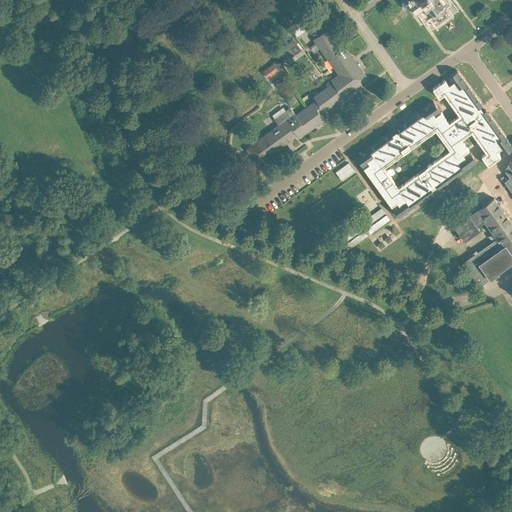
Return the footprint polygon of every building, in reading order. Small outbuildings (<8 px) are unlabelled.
[(446,11),(453,7),(448,0),(413,0),(418,7),(420,6),(425,12),(423,13),(424,14),(430,23),(437,18),(437,16),(439,16),(439,17),(440,17),(440,16),(443,13),(444,14),(445,13),(444,12),(444,11),(446,11)] [(246,148),(257,164),(297,135),(299,138),(325,119),(321,114),(368,79),(362,70),(360,72),(356,68),(359,66),(356,61),(353,63),(351,60),(353,58),(344,45),(342,47),(325,24),(313,33),(316,37),(313,39),(341,77),(313,96),(316,100),(296,115),(290,107),(274,118),(279,124),(246,148)] [(292,37),(280,46),(289,58),(301,49),(292,37)] [(283,63),(287,60),(283,54),(273,62),(283,77),(289,73),(283,63)] [(273,64),(268,67),(273,74),(278,70),(273,64)] [(432,189),(437,185),(438,188),(442,185),(473,163),(476,160),(470,151),(464,155),(463,154),(469,149),(462,140),(461,139),(463,137),(470,132),(471,131),(473,133),(486,152),(482,156),(488,165),(490,163),(500,156),(500,155),(496,151),(498,150),(499,151),(501,150),(504,154),(511,147),(511,145),(488,113),(485,109),(483,111),(480,106),(482,104),(457,70),(448,76),(451,80),(449,82),(450,83),(449,85),(445,80),(445,79),(433,88),(439,97),(444,94),(458,113),(459,114),(457,116),(451,121),(449,122),(448,120),(441,111),(435,115),(434,114),(440,110),(433,101),(399,126),(395,128),(397,130),(392,134),(391,132),(359,154),(356,157),(363,166),(368,161),(369,163),(364,167),(392,205),(397,201),(398,203),(393,207),(399,216),(434,191),(432,189)] [(240,155),(235,158),(240,165),(244,162),(240,155)] [(506,186),(509,184),(511,188),(511,160),(507,164),(508,164),(508,165),(505,168),(506,170),(505,171),(510,177),(506,180),(503,182),(506,186)] [(348,162),(336,172),(341,180),(354,170),(348,162)] [(246,165),(242,168),(247,174),(251,171),(246,165)] [(465,239),(480,228),(478,226),(484,222),(497,240),(464,264),(474,277),(479,285),(480,285),(479,285),(490,277),(490,278),(498,273),(497,272),(511,260),(511,221),(495,198),(455,226),(465,239)] [(367,227),(370,232),(390,221),(383,208),(364,219),(368,226),(367,227)]
